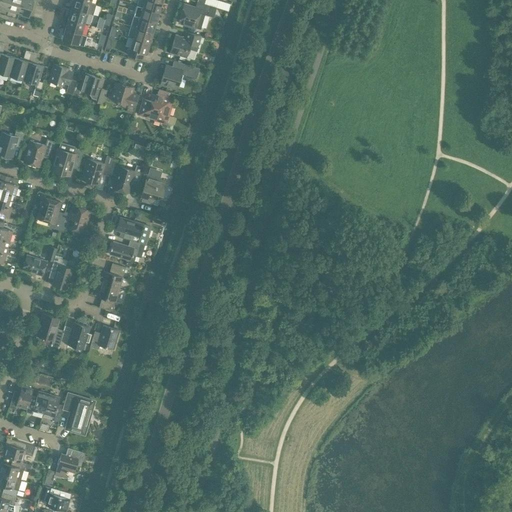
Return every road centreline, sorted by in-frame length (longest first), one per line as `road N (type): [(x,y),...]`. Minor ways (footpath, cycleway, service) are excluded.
road 1 (unclassified): [(134,511),(293,0)]
road 2 (unknown): [(253,0),(98,511)]
road 3 (residential): [(0,169),(107,202),(77,307),(30,294)]
road 4 (residential): [(40,40),(56,54),(148,79),(172,0)]
